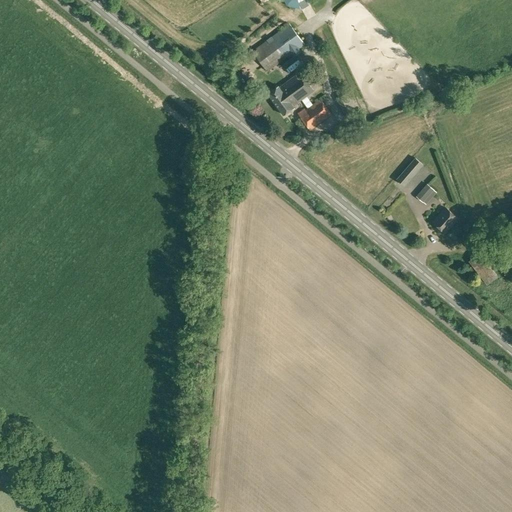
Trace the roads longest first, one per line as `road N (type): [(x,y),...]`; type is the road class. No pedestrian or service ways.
road 1 (primary): [(511,347),(90,0)]
road 2 (track): [(193,511),(219,135)]
